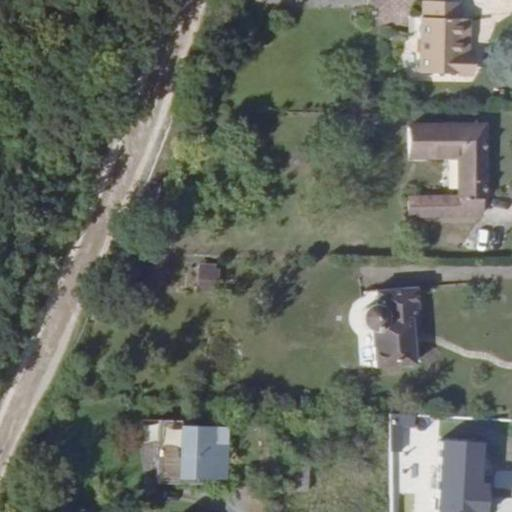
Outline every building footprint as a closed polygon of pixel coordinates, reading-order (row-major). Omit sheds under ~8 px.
[(432,13),(432,28),(468,28),(468,13),(432,13)] [(429,28),(430,61),(471,61),(471,49),(477,49),(477,28),(468,28),(432,28),(429,28)] [(430,84),(477,83),(477,64),(471,64),(471,61),(430,61),(430,84)] [(457,194),(479,194),(476,132),(406,134),(406,161),(455,160),(457,194)] [(480,215),(479,194),(457,194),(457,199),(409,201),(409,218),(480,215)] [(193,280),(216,282),(217,265),(195,263),(193,280)] [(385,316),(420,316),(416,289),(371,294),(371,297),(367,299),(367,307),(360,313),(360,315),(385,316)] [(379,358),(418,359),(415,339),(423,338),(420,316),(385,316),(360,315),(359,324),(363,332),(371,336),(380,336),(381,350),(378,351),(379,358)] [(419,365),(418,359),(379,358),(380,369),(419,365)] [(196,482),(218,483),(222,432),(177,429),(178,425),(156,423),(151,483),(195,486),(196,482)] [(487,497),(488,445),(447,443),(445,496),(487,497)] [(301,470),(276,468),(275,493),(299,495),(301,470)] [(204,511),(206,503),(181,501),(179,511),(204,511)]
